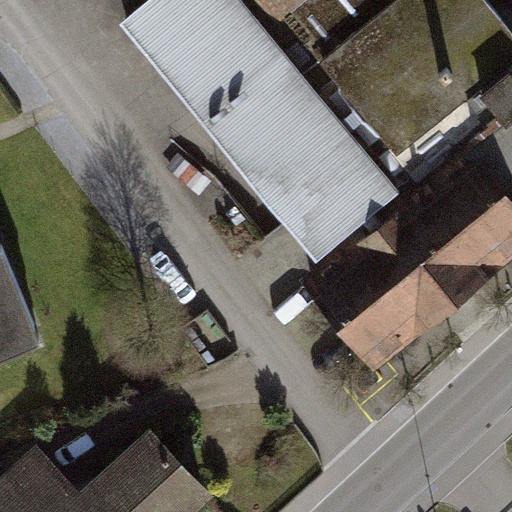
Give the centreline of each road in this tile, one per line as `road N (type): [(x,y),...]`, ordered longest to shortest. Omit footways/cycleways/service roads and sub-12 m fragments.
road 1 (residential): [(14,0),(382,484)]
road 2 (tertiary): [(511,361),(382,484)]
